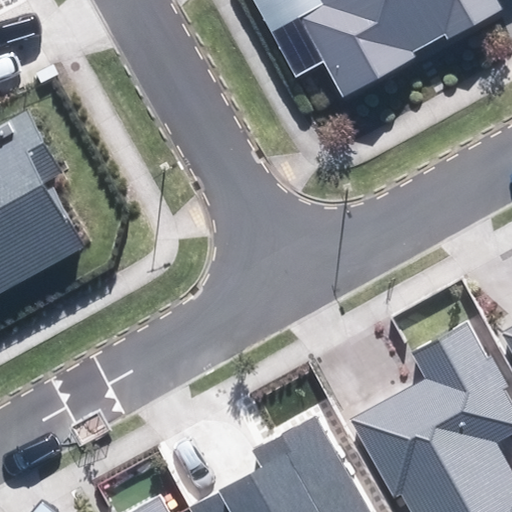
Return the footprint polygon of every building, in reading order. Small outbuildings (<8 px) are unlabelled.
[(321,0),(325,5),(301,18),(345,96),(415,57),(413,52),(443,35),(447,41),(502,11),(496,0),(321,0)] [(0,292),(81,249),(46,186),(63,176),(28,112),(0,127),(0,292)] [(402,492),(412,511),(511,511),(511,470),(497,442),(511,434),(511,402),(505,390),(510,387),(493,355),(485,359),(467,325),(413,353),(427,380),(350,420),(391,497),(402,492)] [(511,329),(503,334),(511,350),(511,329)] [(369,511),(316,416),(252,451),(261,469),(191,508),(193,511),(369,511)] [(167,511),(159,496),(129,511),(167,511)]
